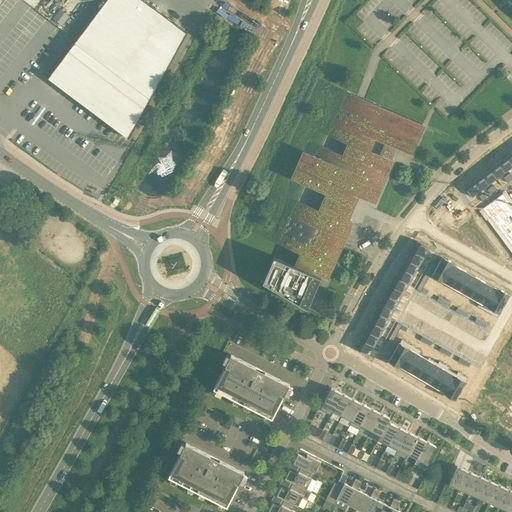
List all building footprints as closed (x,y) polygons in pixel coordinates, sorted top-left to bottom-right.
[(106,0),(84,30),(48,78),(50,80),(52,81),(58,86),(61,88),(128,139),(187,33),(143,0),(106,0)] [(60,24),(67,15),(59,9),(52,18),(60,24)] [(251,231),(279,244),(306,183),(291,177),(303,149),(317,155),(346,90),(318,78),(251,231)] [(357,95),(346,90),(317,155),(303,149),(291,177),(306,183),(279,244),(301,254),(296,266),(288,262),(288,263),(274,256),(262,282),(283,292),(282,294),(308,306),(321,276),(326,278),(352,220),(343,216),(349,202),(352,194),(373,203),(393,160),(389,158),(392,152),(394,146),(410,153),(423,124),(365,99),(363,97),(361,97),(359,96),(357,95)] [(511,165),(505,157),(497,163),(504,172),(511,166),(511,165)] [(497,163),(489,169),(496,178),(504,172),(497,163)] [(489,169),(481,175),(488,184),(496,178),(489,169)] [(481,175),(473,181),(480,191),(488,184),(481,175)] [(473,181),(464,188),(471,197),(480,191),(473,181)] [(490,217),(505,205),(498,196),(482,208),(489,218),(490,217)] [(511,214),(505,205),(490,217),(496,225),(511,214)] [(511,226),(511,214),(496,225),(503,234),(511,226)] [(511,240),(511,226),(503,234),(509,243),(511,240)] [(416,241),(411,250),(424,257),(429,248),(416,241)] [(411,250),(406,259),(419,266),(424,257),(411,250)] [(442,257),(432,275),(442,281),(451,264),(452,264),(452,263),(442,257)] [(406,259),(401,268),(414,275),(419,266),(406,259)] [(451,264),(442,281),(451,286),(461,269),(452,264),(451,264)] [(0,266),(0,418),(59,314),(60,313),(60,312),(60,311),(59,310),(20,279),(19,279),(19,278),(18,278),(17,278),(17,279),(16,279),(0,266)] [(396,276),(396,277),(408,283),(407,284),(408,284),(414,275),(401,268),(396,276)] [(461,269),(451,286),(450,288),(460,293),(470,274),(461,269)] [(470,274),(460,293),(469,298),(470,297),(480,280),(470,274)] [(395,276),(390,285),(403,292),(407,284),(408,283),(396,277),(396,276),(395,276)] [(480,280),(470,297),(480,302),(489,285),(480,280)] [(390,285),(385,294),(398,301),(403,292),(390,285)] [(489,285),(480,302),(477,306),(487,311),(498,290),(489,285)] [(498,290),(487,311),(497,317),(509,295),(499,289),(498,290)] [(385,294),(380,303),(393,310),(398,301),(385,294)] [(380,303),(374,312),(375,313),(376,312),(388,319),(393,310),(380,303)] [(375,313),(371,321),(384,328),(389,319),(388,319),(376,312),(375,313)] [(371,321),(366,330),(379,337),(384,328),(371,321)] [(366,330),(361,339),(374,346),(379,337),(366,330)] [(361,339),(355,348),(368,355),(374,346),(361,339)] [(401,339),(389,361),(399,367),(400,366),(399,366),(411,345),(401,339)] [(411,345),(399,366),(400,366),(408,371),(418,354),(419,355),(421,351),(421,350),(411,345)] [(213,388),(272,418),(282,397),(289,384),(231,354),(213,388)] [(418,354),(408,371),(418,376),(427,360),(419,355),(418,354)] [(427,360),(418,376),(427,382),(438,363),(429,358),(428,358),(427,360)] [(438,363),(427,382),(436,387),(447,369),(448,369),(449,367),(439,361),(438,363)] [(447,369),(436,387),(445,392),(446,393),(457,374),(456,374),(448,369),(447,369)] [(445,392),(445,393),(445,394),(455,400),(468,378),(458,372),(457,372),(456,374),(457,374),(446,393),(445,392)] [(332,410),(341,393),(331,388),(320,410),(330,415),(332,411),(332,410)] [(351,398),(341,393),(332,410),(332,411),(342,415),(351,398)] [(342,415),(351,420),(360,403),(351,398),(342,415)] [(351,420),(349,424),(359,430),(360,427),(370,408),(360,403),(351,420)] [(380,413),(370,408),(360,427),(370,432),(371,430),(380,413)] [(389,418),(380,413),(371,430),(380,435),(387,421),(389,418)] [(380,435),(377,440),(387,446),(397,426),(387,421),(380,435)] [(312,436),(316,427),(310,424),(305,432),(312,436)] [(397,426),(387,446),(397,451),(398,448),(407,431),(397,426)] [(416,436),(407,431),(398,448),(407,453),(416,436)] [(416,436),(407,453),(417,458),(426,441),(416,436)] [(426,441),(417,458),(427,463),(436,446),(426,441)] [(199,492),(227,506),(244,472),(185,442),(183,446),(168,476),(199,492)] [(298,453),(293,462),(301,466),(312,471),(315,473),(320,461),(307,454),(305,457),(298,453)] [(309,477),(312,471),(301,466),(297,474),(289,470),(285,478),(311,492),(316,481),(311,479),(312,478),(309,477)] [(459,489),(467,471),(457,466),(450,482),(449,484),(459,489)] [(477,475),(467,471),(459,489),(469,493),(477,475)] [(487,480),(477,475),(469,493),(479,498),(487,480)] [(307,500),(311,492),(285,478),(285,479),(292,483),(288,490),(281,486),(276,495),(298,506),(302,498),(307,500)] [(337,497),(336,498),(336,499),(346,504),(358,481),(355,479),(351,487),(344,483),(342,486),(337,497)] [(487,480),(479,498),(489,502),(497,484),(487,480)] [(361,482),(358,481),(346,504),(356,509),(364,493),(357,490),(361,482)] [(337,497),(342,486),(337,484),(334,482),(329,493),(333,495),(337,497)] [(497,484),(489,502),(498,506),(507,489),(497,484)] [(370,496),(364,493),(356,509),(362,511),(366,511),(377,491),(374,489),(370,496)] [(511,490),(507,489),(498,506),(508,511),(511,502),(511,490)] [(380,492),(377,491),(366,511),(378,511),(383,503),(376,500),(380,492)] [(297,506),(298,506),(276,495),(284,499),(280,507),(272,503),(268,511),(269,511),(294,511),(295,511),(292,510),(295,505),(297,506)] [(389,506),(383,503),(378,511),(390,511),(396,500),(393,499),(389,506)] [(399,502),(396,500),(390,511),(400,511),(396,509),(399,502)]
